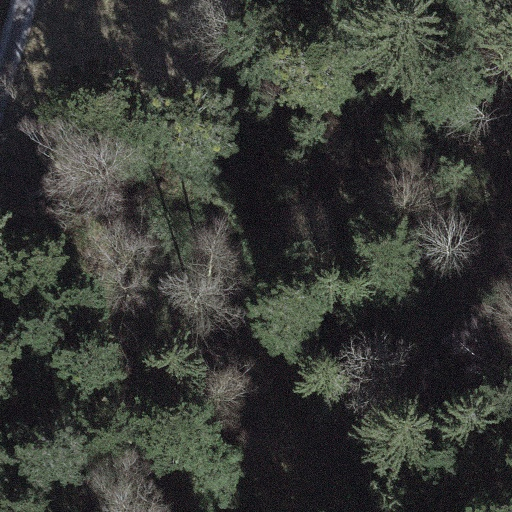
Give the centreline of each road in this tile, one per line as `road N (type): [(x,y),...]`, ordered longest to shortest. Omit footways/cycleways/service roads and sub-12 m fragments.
road 1 (track): [(511,266),(300,511)]
road 2 (residential): [(0,161),(40,0)]
